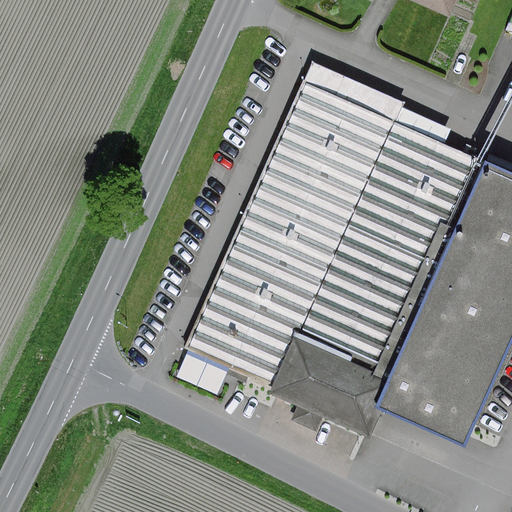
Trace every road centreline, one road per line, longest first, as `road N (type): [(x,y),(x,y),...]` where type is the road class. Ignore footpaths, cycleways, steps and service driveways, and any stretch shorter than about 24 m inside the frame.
road 1 (primary): [(74,362),(235,0)]
road 2 (unclassified): [(74,362),(379,511)]
road 3 (unclassified): [(235,0),(443,96)]
road 4 (primary): [(0,510),(74,362)]
